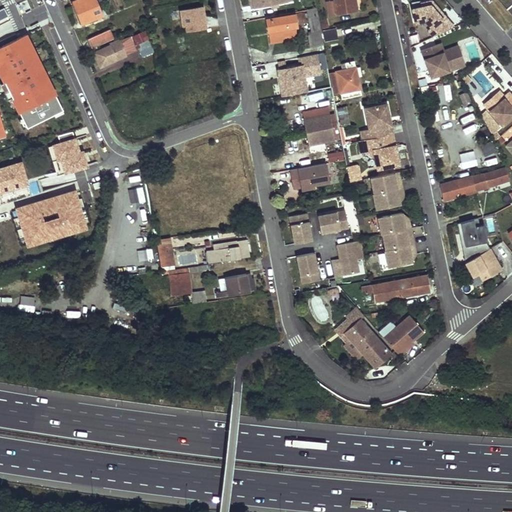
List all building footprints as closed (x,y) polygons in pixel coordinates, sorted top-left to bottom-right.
[(72,0),(82,23),(95,17),(96,19),(102,17),(95,0),(72,0)] [(333,0),(336,14),(355,11),(353,0),(333,0)] [(433,36),(455,26),(433,0),(421,2),(422,5),(412,7),(414,21),(425,20),(430,27),(428,30),(433,36)] [(180,10),(182,25),(186,25),(187,32),(206,28),(202,6),(180,10)] [(0,20),(8,16),(4,8),(0,9),(0,20)] [(307,9),(312,31),(309,35),(312,48),(324,45),(317,8),(307,9)] [(303,12),(266,19),(269,30),(297,24),(296,22),(305,20),(303,12)] [(1,23),(7,36),(25,27),(19,15),(1,23)] [(299,35),(297,24),(269,30),(271,41),(299,35)] [(336,28),(322,31),(324,41),(338,38),(336,28)] [(108,29),(87,38),(91,47),(112,39),(108,29)] [(147,29),(134,36),(139,44),(152,37),(147,29)] [(25,34),(0,46),(0,73),(1,76),(4,83),(12,98),(22,118),(27,127),(27,128),(54,114),(62,110),(63,110),(52,88),(49,89),(42,74),(45,73),(36,56),(34,58),(27,43),(29,42),(25,34)] [(126,37),(120,40),(126,54),(126,55),(133,52),(126,37)] [(109,44),(94,52),(100,66),(126,54),(118,38),(109,43),(109,44)] [(29,42),(27,43),(34,58),(36,56),(38,56),(31,41),(29,42)] [(149,43),(138,48),(141,54),(152,49),(149,43)] [(443,51),(440,44),(436,45),(440,59),(453,54),(458,67),(463,65),(457,46),(443,51)] [(436,45),(421,50),(430,77),(458,67),(453,54),(440,59),(436,45)] [(279,95),(309,92),(307,76),(321,75),(319,55),(276,59),(279,95)] [(336,71),(341,92),(360,88),(353,61),(345,62),(347,68),(336,71)] [(331,72),(335,94),(341,92),(336,71),(331,72)] [(45,73),(42,74),(49,89),(52,88),(53,87),(46,72),(45,73)] [(0,85),(8,100),(12,98),(4,83),(0,85)] [(443,84),(444,99),(451,99),(450,83),(443,84)] [(503,95),(498,89),(495,92),(502,102),(511,94),(508,91),(503,95)] [(302,109),(327,106),(325,91),(300,95),(302,109)] [(495,92),(482,102),(500,124),(511,113),(511,95),(511,94),(502,102),(495,92)] [(386,103),(365,108),(369,128),(371,138),(393,133),(386,103)] [(338,108),(341,126),(350,124),(346,107),(338,108)] [(62,110),(54,114),(56,118),(64,114),(62,110)] [(330,114),(304,119),(309,143),(339,137),(337,127),(333,128),(330,114)] [(18,120),(23,129),(27,127),(22,118),(18,120)] [(369,128),(361,130),(363,140),(371,138),(369,128)] [(60,142),(53,145),(58,159),(61,158),(65,172),(86,166),(82,151),(79,152),(72,131),(58,135),(60,142)] [(363,140),(359,140),(361,152),(367,151),(375,157),(378,168),(399,164),(393,133),(371,138),(363,140)] [(481,144),(483,156),(497,153),(494,141),(481,144)] [(309,146),(311,153),(325,150),(323,143),(309,146)] [(53,145),(48,146),(57,175),(65,172),(61,158),(58,159),(53,145)] [(480,150),(464,154),(468,168),(484,164),(480,150)] [(343,151),(327,151),(328,160),(343,159),(343,151)] [(21,162),(0,168),(0,192),(27,184),(21,162)] [(326,162),(291,169),(294,188),(302,186),(302,189),(314,187),(314,184),(330,181),(326,162)] [(347,167),(350,181),(361,178),(358,165),(347,167)] [(504,167),(482,173),(484,181),(506,174),(504,167)] [(369,177),(373,192),(401,186),(399,178),(394,179),(392,172),(369,177)] [(482,173),(472,176),(476,190),(486,187),(484,181),(482,173)] [(509,184),(506,174),(484,181),(486,187),(487,187),(488,188),(492,187),(493,190),(509,184)] [(476,190),(472,176),(440,184),(443,199),(476,190)] [(373,192),(372,193),(374,204),(380,207),(399,204),(398,202),(397,196),(402,195),(401,186),(373,192)] [(42,200),(17,208),(19,216),(22,225),(22,228),(25,237),(28,245),(86,227),(83,219),(80,210),(80,208),(77,199),(74,191),(49,198),(55,218),(48,220),(42,200)] [(49,198),(42,200),(48,220),(55,218),(49,198)] [(348,227),(345,210),(317,215),(320,232),(348,227)] [(306,212),(289,215),(294,243),(311,239),(306,212)] [(401,212),(382,216),(379,221),(381,234),(382,233),(405,229),(410,228),(408,218),(403,219),(402,213),(401,212)] [(482,242),(478,217),(457,223),(459,233),(462,232),(463,239),(460,239),(462,250),(464,250),(469,259),(489,248),(485,241),(482,242)] [(405,229),(382,233),(385,249),(414,244),(412,235),(407,236),(405,229)] [(170,238),(158,241),(160,249),(164,249),(167,266),(174,264),(170,238)] [(361,239),(337,244),(339,258),(340,261),(332,262),(335,276),(358,272),(356,259),(364,258),(361,239)] [(213,247),(205,249),(208,261),(249,254),(247,244),(239,245),(236,246),(235,243),(213,247)] [(387,262),(393,266),(412,262),(411,261),(410,255),(415,254),(414,244),(385,249),(384,250),(387,262)] [(153,248),(138,249),(140,268),(155,267),(153,248)] [(469,259),(464,262),(472,276),(478,273),(482,280),(501,269),(497,261),(495,262),(493,259),(495,258),(489,248),(469,259)] [(313,252),(296,255),(302,283),(319,279),(313,252)] [(188,267),(169,270),(172,295),(192,292),(188,267)] [(244,272),(247,289),(254,288),(251,271),(244,272)] [(244,272),(223,276),(225,287),(219,288),(216,289),(217,295),(247,289),(244,272)] [(427,275),(361,286),(362,289),(365,289),(366,292),(373,290),(375,300),(430,290),(427,275)] [(217,277),(219,288),(225,287),(223,276),(217,277)] [(193,291),(193,302),(205,301),(205,290),(193,291)] [(34,311),(34,296),(19,296),(19,310),(34,311)] [(113,302),(112,308),(126,312),(128,306),(113,302)] [(410,314),(384,336),(401,355),(407,349),(405,347),(413,340),(424,330),(410,314)] [(391,352),(359,317),(343,332),(362,353),(375,367),(391,352)] [(362,353),(343,332),(340,335),(346,341),(343,344),(356,359),(362,353)] [(407,349),(415,342),(413,340),(405,347),(407,349)]
